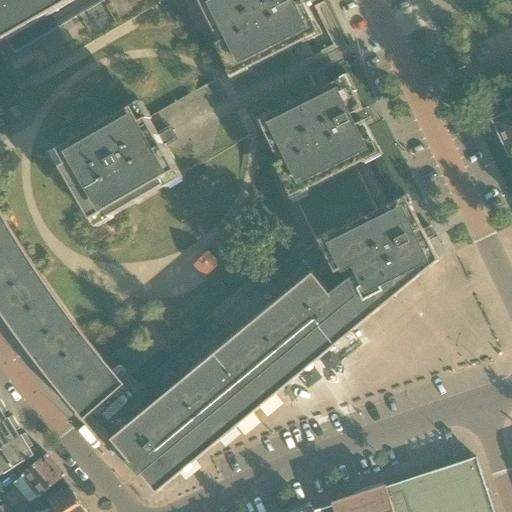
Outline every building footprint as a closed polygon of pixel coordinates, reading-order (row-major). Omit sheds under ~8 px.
[(293,198),(293,197),(294,198),(294,199),(315,242),(216,323),(216,324),(178,355),(137,389),(141,394),(153,408),(129,428),(113,441),(157,494),(439,261),(428,239),(429,239),(435,236),(431,228),(431,227),(424,230),(411,204),(407,197),(391,206),(379,211),(356,166),(364,162),(380,154),(377,147),(368,128),(364,121),(365,121),(372,117),(368,109),(367,108),(364,110),(355,93),(347,77),(341,80),(319,91),(312,76),(312,75),(304,61),(304,60),(297,45),(304,42),(320,33),(317,27),(307,8),(304,1),(305,0),(0,0),(0,54),(18,86),(167,0),(194,0),(217,44),(216,45),(229,71),(227,72),(228,73),(151,117),(150,117),(149,118),(142,105),(135,109),(63,150),(56,154),(65,169),(98,226),(113,217),(167,186),(183,177),(183,176),(260,131),(277,164),(276,165),(289,191),(293,198)] [(511,101),(508,103),(511,111),(511,112),(494,121),(511,157),(511,156),(511,101)] [(63,395),(84,421),(125,385),(114,372),(93,347),(74,322),(55,296),(37,270),(17,239),(0,211),(0,311),(20,340),(42,369),(63,395)] [(207,278),(220,264),(208,252),(195,265),(207,278)] [(8,411),(1,399),(0,399),(0,425),(9,420),(5,414),(8,411)] [(21,429),(14,417),(9,420),(0,425),(0,451),(22,437),(18,431),(21,429)] [(0,466),(5,475),(33,456),(35,455),(31,448),(34,446),(27,434),(22,437),(0,451),(0,466)] [(38,496),(64,478),(66,476),(48,455),(24,475),(25,475),(24,476),(38,496)] [(356,498),(335,505),(337,511),(495,511),(477,458),(385,488),(356,498)] [(47,497),(57,511),(87,511),(72,489),(71,489),(66,481),(47,497)] [(57,511),(47,497),(29,511),(57,511)]
